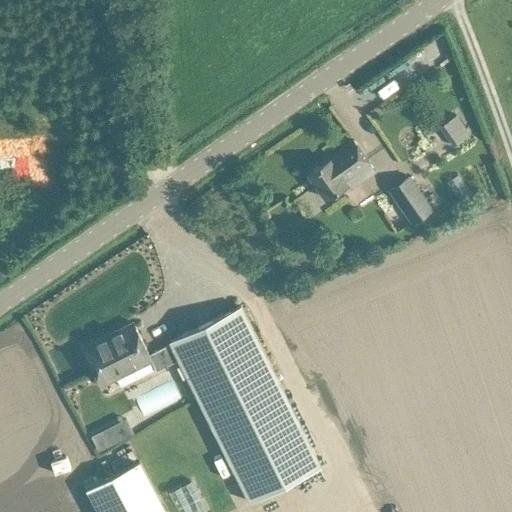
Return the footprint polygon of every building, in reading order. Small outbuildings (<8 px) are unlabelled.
[(448,130),(460,151),(479,139),(466,118),(448,130)] [(328,159),(308,173),(325,199),(346,184),(343,179),(369,161),(354,140),(327,158),(328,159)] [(411,175),(390,190),(414,224),(435,209),(411,175)] [(321,466),(241,306),(241,305),(169,341),(170,343),(149,354),(133,322),(115,331),(117,335),(85,351),(95,372),(101,370),(111,373),(114,379),(151,360),(156,371),(178,360),(250,502),(321,466)] [(98,451),(134,433),(125,415),(89,433),(98,451)] [(166,511),(139,461),(86,488),(98,511),(166,511)] [(402,465),(390,471),(396,486),(409,481),(402,465)]
